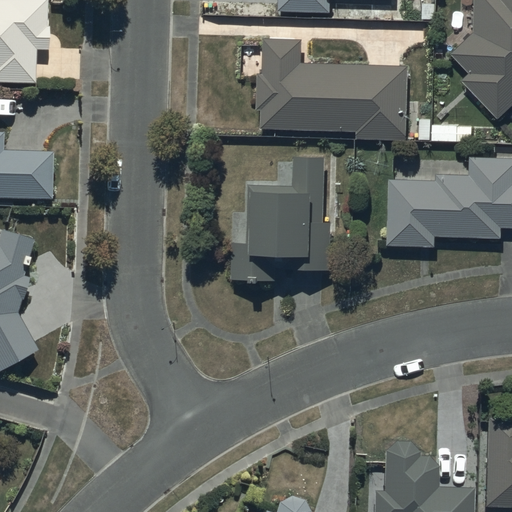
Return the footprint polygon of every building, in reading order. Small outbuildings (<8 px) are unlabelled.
[(0,0),(0,77),(33,79),(34,45),(43,46),(44,0),(0,0)] [(511,0),(473,0),(473,28),(450,48),(469,68),(461,75),(497,113),(511,99),(511,0)] [(356,127),(356,134),(406,135),(407,60),(301,59),(301,33),(263,33),(263,69),(258,69),(257,104),(261,104),(261,122),(356,127)] [(8,94),(0,93),(0,110),(8,111),(8,94)] [(476,137),(476,123),(458,123),(458,120),(432,121),(433,139),(458,138),(458,137),(476,137)] [(0,193),(48,194),(50,147),(1,146),(2,128),(0,127),(0,193)] [(323,152),(293,152),(293,180),(249,180),(249,236),(232,236),(231,274),(277,275),(277,263),(331,263),(331,217),(323,217),(323,152)] [(469,170),(436,169),(436,175),(389,174),(388,240),(435,241),(435,231),(501,232),(501,223),(511,222),(511,153),(470,152),(469,170)] [(0,364),(35,346),(17,311),(19,291),(22,292),(24,272),(22,272),(31,235),(0,226),(0,364)] [(511,413),(485,414),(483,503),(511,503),(511,413)] [(471,511),(471,482),(435,482),(435,462),(426,452),(416,452),(416,445),(408,438),(393,438),(382,446),(382,487),(372,487),(371,511),(471,511)] [(305,511),(307,506),(301,495),(288,491),(275,498),(273,510),(263,507),(260,511),(305,511)]
